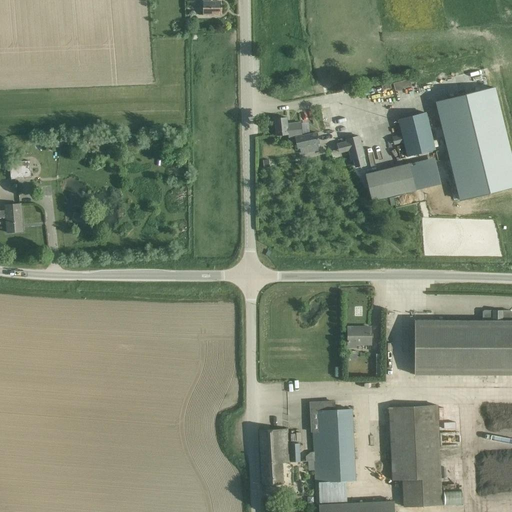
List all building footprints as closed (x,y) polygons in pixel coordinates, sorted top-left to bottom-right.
[(203,15),(210,15),(220,15),(220,1),(215,2),(214,0),(203,0),(204,4),(202,4),(202,10),(203,10),(203,15)] [(409,79),(393,83),(395,91),(411,86),(409,79)] [(352,83),(343,85),(345,92),(354,90),(352,83)] [(494,91),(435,102),(454,199),(511,189),(494,91)] [(435,150),(426,113),(398,120),(407,157),(435,150)] [(298,149),(319,144),(318,133),(303,135),(301,122),(288,124),(287,118),(274,119),(276,136),(288,135),(288,134),(295,134),(296,137),(295,138),(298,149)] [(345,140),(351,161),(365,157),(360,136),(345,140)] [(341,156),(340,148),(332,149),(333,157),(341,156)] [(418,180),(433,177),(430,159),(414,162),(418,180)] [(30,161),(10,162),(11,178),(31,177),(30,161)] [(409,164),(365,174),(372,201),(416,191),(409,164)] [(0,218),(6,218),(7,233),(22,232),(22,221),(20,222),(20,218),(21,218),(20,204),(5,205),(5,210),(0,210),(0,218)] [(511,375),(511,319),(511,312),(511,311),(503,311),(502,312),(502,315),(493,315),(493,312),(491,311),(484,310),(482,312),(482,320),(414,320),(414,375),(511,375)] [(371,345),(371,338),(371,328),(370,328),(370,330),(356,330),(356,328),(348,328),(348,348),(356,348),(356,345),(371,345)] [(393,480),(402,480),(404,507),(442,505),(437,405),(389,407),(393,480)] [(312,411),(314,453),(312,453),(306,458),(306,462),(314,461),(315,482),(318,482),(348,481),(355,481),(352,409),(312,411)] [(259,430),(262,485),(283,484),(282,463),(300,462),(299,443),(288,444),(287,429),(259,430)] [(318,482),(319,506),(349,504),(348,481),(318,482)] [(319,511),(394,511),(394,502),(349,504),(319,506),(319,511)]
